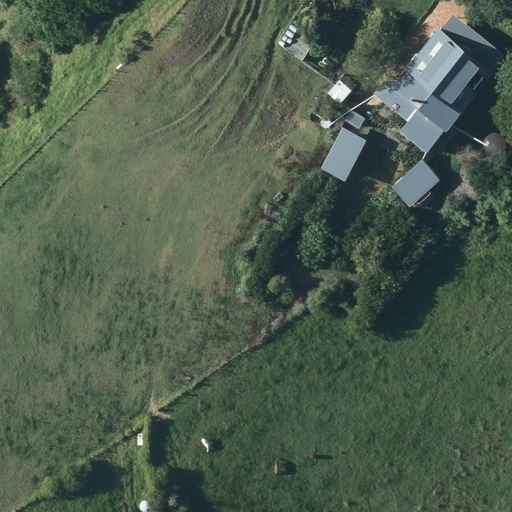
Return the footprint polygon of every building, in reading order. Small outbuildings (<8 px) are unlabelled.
[(384,120),(426,152),(443,131),(446,132),(495,71),(492,69),(503,54),(454,15),(441,31),(438,29),(406,69),(400,64),(375,95),(393,109),(384,120)] [(278,43),(302,60),(319,37),(295,19),(278,43)] [(340,102),(356,85),(343,74),(328,92),(340,102)] [(344,131),(332,152),(345,160),(357,138),(344,131)] [(422,159),(392,186),(410,206),(416,200),(419,203),(430,192),(427,189),(440,179),(422,159)] [(140,507),(145,511),(146,511),(154,505),(147,499),(140,507)]
